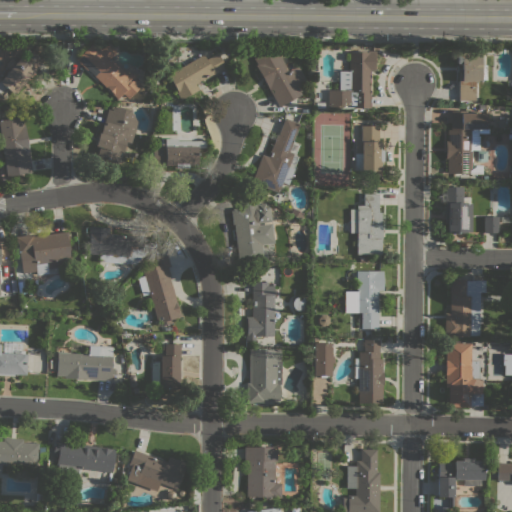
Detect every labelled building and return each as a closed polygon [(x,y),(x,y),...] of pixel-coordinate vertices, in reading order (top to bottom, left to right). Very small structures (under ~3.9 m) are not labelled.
[(87,69),(86,70),(75,59),(92,41),(100,49),(107,42),(116,52),(109,58),(126,75),(130,72),(135,78),(134,79),(140,85),(127,98),(122,93),(116,99),(87,69)] [(297,66),(305,81),(296,86),(301,94),(278,107),(255,65),(256,64),(253,58),(274,46),(287,71),(297,66)] [(480,65),(486,65),(486,79),(480,79),(480,82),(474,82),(474,86),(461,86),(461,80),(458,80),(458,71),(456,71),(456,65),(460,65),(460,64),(456,64),(456,54),(461,54),(461,47),(476,48),(476,53),(480,53),(480,65)] [(26,48),(29,51),(30,49),(42,60),(12,94),(9,91),(2,99),(0,97),(0,78),(8,69),(5,67),(5,64),(9,58),(12,58),(15,60),(19,56),(26,48)] [(375,70),(369,70),(369,94),(370,94),(370,108),(353,108),(353,105),(341,105),(341,108),(327,108),(327,90),(340,90),(340,72),(348,72),(348,51),(366,52),(366,51),(375,51),(375,70)] [(195,84),(198,89),(177,101),(172,92),(176,90),(167,75),(202,54),(205,59),(217,53),(225,67),(195,84)] [(130,143),(124,141),(121,152),(118,151),(115,163),(94,156),(97,147),(93,146),(97,133),(98,133),(101,124),(102,125),(107,109),(111,110),(112,107),(115,108),(116,106),(122,108),(123,107),(130,110),(136,121),(130,143)] [(457,110),(457,113),(485,113),(485,128),(488,128),(488,133),(478,133),(478,135),(479,135),(479,150),(470,150),(470,156),(472,156),(472,162),(470,162),(470,169),(475,167),(475,165),(481,165),(481,173),(447,173),(447,158),(445,158),(445,140),(446,140),(446,129),(450,129),(450,110),(457,110)] [(0,119),(21,117),(22,125),(24,124),(31,172),(6,176),(0,134),(0,119)] [(288,151),(292,153),(287,165),(293,168),(286,184),(282,182),(277,192),(255,184),(255,185),(250,183),(261,154),(267,156),(276,134),(277,135),(284,118),(298,123),(288,151)] [(377,141),(379,141),(379,149),(382,149),(382,161),(379,161),(379,171),(360,171),(360,170),(354,170),(354,144),(360,144),(360,125),(378,125),(377,141)] [(177,138),(177,140),(205,140),(205,148),(196,148),(196,165),(187,165),(187,168),(174,168),(174,165),(167,165),(167,166),(152,166),(151,146),(160,146),(160,143),(164,143),(164,138),(177,138)] [(486,150),(486,161),(476,161),(476,150),(486,150)] [(471,232),(465,232),(446,232),(446,231),(443,231),(444,186),(462,186),(462,202),(466,202),(466,203),(471,203),(471,232)] [(362,204),(362,193),(378,193),(377,212),(380,212),(380,225),(381,225),(381,254),(356,254),(356,232),(349,232),(349,209),(356,209),(356,204),(362,204)] [(252,196),(254,195),(255,197),(256,206),(256,204),(263,203),(264,204),(265,205),(266,205),(269,205),(269,207),(273,242),(261,244),(263,262),(261,262),(262,265),(244,267),(244,265),(238,265),(234,224),(232,224),(230,210),(232,210),(232,208),(239,207),(238,197),(252,196)] [(497,216),(497,225),(499,225),(499,229),(497,229),(497,232),(482,232),(482,216),(497,216)] [(98,261),(98,254),(87,253),(88,234),(87,234),(87,226),(108,228),(108,233),(146,236),(145,252),(134,264),(98,261)] [(32,233),(32,236),(67,231),(68,240),(70,240),(71,248),(69,248),(72,264),(47,268),(48,273),(35,275),(34,268),(33,268),(32,264),(22,266),(20,252),(19,253),(17,243),(16,243),(15,236),(32,233)] [(169,266),(167,267),(170,276),(168,277),(180,316),(170,319),(171,323),(159,326),(141,270),(153,266),(151,258),(166,254),(169,266)] [(376,271),(376,270),(382,270),(382,290),(377,290),(377,314),(377,315),(377,328),(360,328),(360,312),(344,312),(344,293),(355,293),(355,270),(376,271)] [(484,278),(484,292),(478,292),(478,336),(443,336),(444,313),(449,313),(449,293),(448,293),(448,279),(464,279),(464,280),(471,280),(471,278),(484,278)] [(251,282),(267,282),(267,285),(272,285),(272,294),(273,295),(273,336),(244,336),(244,316),(251,316),(251,282)] [(301,310),(300,311),(298,311),(297,311),(295,310),(293,308),(292,306),(292,304),(291,303),(292,300),(293,299),(295,297),(296,296),(298,296),(300,296),(302,296),(304,297),(305,299),(306,300),(306,303),(306,305),(306,306),(304,309),(303,310),(301,310)] [(357,378),(353,378),(353,358),(357,358),(357,352),(363,352),(363,346),(361,345),(361,342),(363,342),(363,339),(378,339),(378,358),(381,358),(381,369),(382,369),(382,387),(381,387),(381,403),(357,403),(357,378)] [(0,375),(0,345),(1,345),(1,353),(2,353),(2,341),(21,342),(20,350),(24,351),(23,354),(25,354),(24,375),(13,374),(13,376),(0,375)] [(312,342),(330,342),(330,356),(332,356),(332,362),(329,362),(329,375),(327,375),(327,377),(315,377),(315,375),(312,375),(312,342)] [(153,361),(154,356),(159,356),(159,355),(163,356),(163,344),(164,344),(164,343),(179,344),(179,358),(178,358),(178,368),(179,368),(179,376),(178,376),(178,389),(159,389),(159,387),(150,387),(150,361),(153,361)] [(470,343),(470,360),(478,360),(478,378),(480,378),(480,392),(481,392),(481,405),(469,405),(469,407),(447,407),(447,387),(444,387),(444,375),(444,360),(445,360),(445,343),(470,343)] [(88,354),(88,345),(112,346),(110,381),(64,378),(64,376),(55,376),(56,352),(88,354)] [(248,350),(257,350),(257,348),(272,348),(272,350),(274,350),(274,351),(279,351),(279,361),(280,361),(281,384),(279,384),(279,399),(262,400),(262,402),(245,402),(245,382),(248,382),(248,350)] [(38,449),(36,449),(36,466),(1,464),(0,472),(0,441),(2,441),(2,438),(22,439),(22,442),(38,443),(38,449)] [(74,442),(74,443),(80,444),(80,443),(114,449),(111,467),(112,467),(111,473),(78,468),(77,475),(56,471),(57,464),(56,464),(57,457),(52,456),(54,439),(74,442)] [(243,447),(276,447),(276,461),(274,461),(274,483),(280,483),(280,498),(270,498),(270,496),(269,496),(269,498),(264,498),(264,496),(245,496),(245,471),(243,471),(243,447)] [(346,495),(354,495),(354,488),(345,488),(345,466),(354,466),(354,460),(359,460),(359,450),(365,450),(366,449),(375,449),(375,472),(378,472),(378,511),(346,511),(346,510),(341,510),(341,496),(346,496),(346,495)] [(166,462),(168,456),(187,464),(184,472),(182,471),(175,489),(159,482),(156,491),(126,480),(131,466),(128,464),(133,450),(166,462)] [(436,477),(437,477),(437,462),(453,462),(453,460),(461,460),(461,457),(472,458),(472,460),(483,460),(482,479),(480,479),(480,485),(463,485),(463,479),(453,479),(452,508),(448,508),(448,497),(436,496),(436,477)] [(509,463),(509,464),(511,464),(511,480),(496,480),(496,463),(509,463)]
